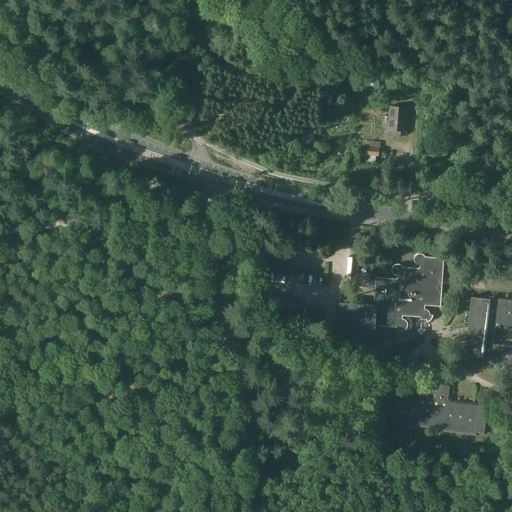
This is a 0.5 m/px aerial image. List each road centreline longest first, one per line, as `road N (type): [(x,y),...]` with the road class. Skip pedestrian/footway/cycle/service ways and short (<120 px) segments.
road 1 (secondary): [(511,231),(202,179)]
road 2 (secondary): [(202,179),(67,126),(0,85)]
road 3 (track): [(0,231),(199,208)]
road 4 (track): [(191,136),(45,0)]
road 5 (unclassified): [(202,179),(199,208),(229,352)]
road 6 (unclassified): [(263,511),(229,352)]
road 7 (track): [(129,0),(191,136)]
